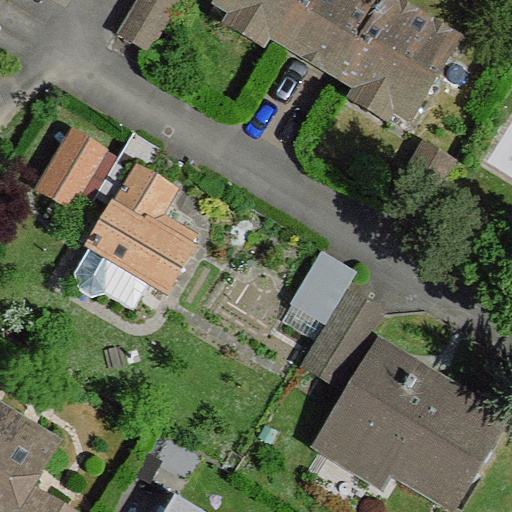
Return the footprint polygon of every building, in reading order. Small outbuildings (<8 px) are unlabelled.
[(182,0),(181,0),(142,0),(121,37),(150,54),(182,0)] [(224,0),(221,6),(289,48),(317,0),(224,0)] [(379,25),(336,0),(317,0),(289,48),(317,65),(346,81),(379,25)] [(379,0),(336,0),(379,25),(390,6),(379,0)] [(390,6),(379,25),(346,81),(414,122),(459,47),(390,6)] [(139,175),(147,180),(162,153),(137,138),(121,165),(90,217),(76,239),(96,249),(119,212),(139,175)] [(90,217),(121,165),(77,140),(47,191),(90,217)] [(139,175),(119,212),(151,231),(158,218),(172,193),(147,180),(139,175)] [(151,231),(119,212),(96,249),(152,283),(168,293),(191,254),(151,231)] [(197,241),(158,218),(151,231),(191,254),(197,241)] [(152,283),(96,249),(79,278),(82,291),(93,300),(108,295),(135,313),(152,283)] [(345,294),(357,275),(323,256),(294,306),(327,326),(345,294)] [(382,317),(352,298),(308,370),(339,388),(382,317)] [(504,425),(383,352),(339,423),(372,443),(365,455),(453,508),(504,425)] [(57,449),(0,413),(0,511),(18,511),(33,489),(57,449)] [(63,511),(65,510),(33,489),(18,511),(63,511)] [(215,511),(179,492),(167,511),(215,511)]
